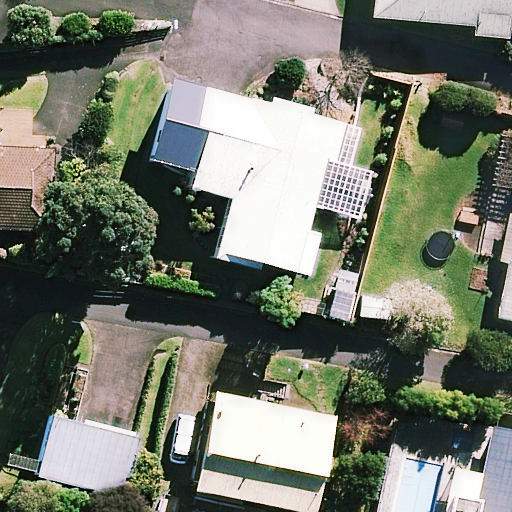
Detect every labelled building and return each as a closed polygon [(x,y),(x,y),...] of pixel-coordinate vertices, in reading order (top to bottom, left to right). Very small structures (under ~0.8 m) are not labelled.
[(511,0),(367,0),(367,8),(469,16),(468,27),(502,30),(503,22),(511,23),(511,0)] [(336,124),(160,82),(141,161),(178,170),(174,187),(217,197),(204,254),(296,276),(306,234),(298,232),(316,158),(327,161),(336,124)] [(0,229),(38,231),(41,149),(0,147),(0,229)] [(511,205),(490,201),(480,253),(503,257),(493,310),(511,313),(511,205)] [(305,511),(324,416),(199,393),(181,490),(297,511),(305,511)] [(132,439),(41,416),(26,475),(117,498),(132,439)] [(511,511),(511,433),(478,428),(470,479),(444,475),(437,511),(511,511)]
